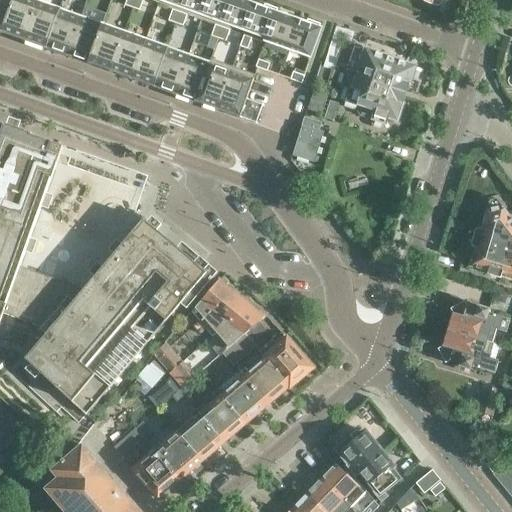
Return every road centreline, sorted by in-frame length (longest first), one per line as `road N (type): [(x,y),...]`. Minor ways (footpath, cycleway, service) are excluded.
road 1 (residential): [(333,275),(243,152),(178,117),(0,53)]
road 2 (residential): [(333,275),(267,268),(190,161),(0,94)]
road 3 (residential): [(373,357),(401,312),(453,119)]
road 4 (residential): [(373,357),(200,511)]
road 5 (residential): [(496,511),(373,357)]
road 6 (residential): [(329,0),(475,50)]
